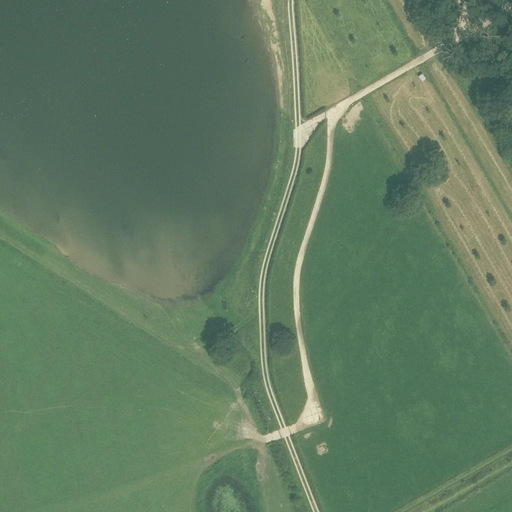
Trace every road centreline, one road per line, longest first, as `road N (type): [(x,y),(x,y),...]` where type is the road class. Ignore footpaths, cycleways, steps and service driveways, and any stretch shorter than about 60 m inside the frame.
road 1 (track): [(315,511),(270,396),(261,334),(262,270),(298,146),(291,0)]
road 2 (track): [(298,132),(456,38),(462,0)]
